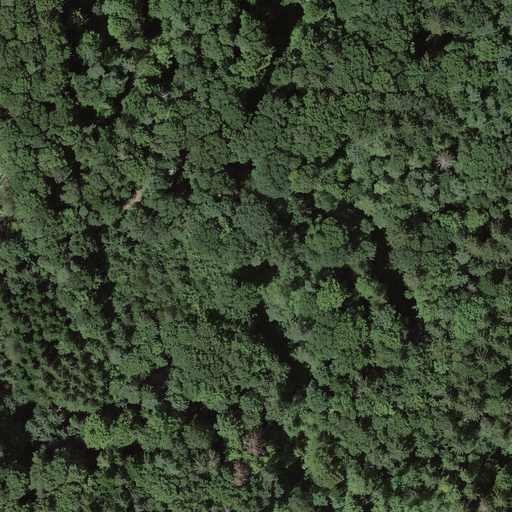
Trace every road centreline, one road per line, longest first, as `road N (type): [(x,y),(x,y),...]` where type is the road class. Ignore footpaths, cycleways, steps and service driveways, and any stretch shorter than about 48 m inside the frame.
road 1 (track): [(262,418),(437,310),(511,288)]
road 2 (track): [(262,418),(206,407),(123,417),(0,393)]
